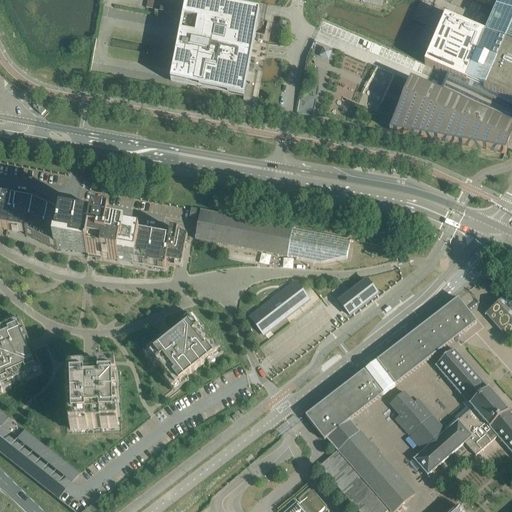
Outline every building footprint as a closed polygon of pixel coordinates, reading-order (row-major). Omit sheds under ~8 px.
[(179,12),(180,3),(156,0),(148,0),(148,9),(179,12)] [(175,60),(171,83),(244,97),(254,41),(256,34),(260,13),(207,3),(190,0),(186,0),(182,21),(177,50),(175,60)] [(483,90),(511,103),(511,102),(511,0),(473,0),(496,10),(487,29),(485,35),(445,18),(424,65),(448,75),(466,83),(466,82),(483,90)] [(511,102),(511,103),(483,90),(466,82),(466,83),(448,75),(440,95),(411,82),(410,83),(315,42),(307,59),(307,60),(297,113),(307,116),(389,132),(505,154),(511,138),(511,125),(509,125),(511,116),(511,102)] [(33,107),(41,115),(46,111),(37,103),(33,107)] [(0,229),(7,230),(6,236),(5,239),(7,240),(30,244),(36,247),(39,248),(45,251),(68,255),(71,256),(75,257),(86,259),(87,259),(95,260),(122,265),(124,266),(167,274),(169,266),(181,268),(182,263),(186,240),(187,235),(187,234),(171,231),(170,236),(169,240),(166,239),(112,229),(109,228),(110,224),(110,223),(93,219),(93,221),(92,225),(90,225),(69,221),(62,219),(33,205),(0,198),(0,229)] [(198,228),(195,240),(287,258),(287,257),(321,263),(347,259),(350,240),(292,229),(201,211),(201,212),(200,218),(198,228)] [(367,280),(339,302),(350,316),(377,295),(367,280)] [(259,316),(252,320),(262,333),(268,328),(270,331),(309,300),(306,295),(303,298),(297,290),(299,287),(296,282),(256,313),(259,316)] [(511,333),(511,300),(508,295),(486,314),(507,338),(511,333)] [(396,386),(477,323),(458,299),(377,361),(396,386)] [(165,381),(171,389),(220,351),(214,342),(210,345),(189,318),(180,325),(183,328),(171,338),(158,348),(155,344),(147,351),(168,378),(165,381)] [(0,389),(2,393),(11,389),(9,385),(24,378),(41,371),(37,361),(33,363),(28,353),(26,348),(24,344),(20,334),(24,332),(20,322),(3,330),(0,330),(0,389)] [(414,404),(404,394),(391,405),(400,416),(396,420),(423,451),(410,463),(417,471),(420,468),(427,476),(464,444),(476,456),(497,438),(511,454),(511,415),(454,350),(435,367),(472,409),(445,432),(418,400),(414,404)] [(377,362),(305,417),(324,441),(327,439),(350,421),(395,386),(396,386),(377,361),(377,362)] [(70,430),(118,428),(118,419),(114,419),(114,413),(117,413),(117,388),(113,388),(113,382),(116,382),(116,371),(95,371),(95,373),(89,373),(89,371),(68,372),(69,384),(72,384),(72,390),(69,390),(70,414),(73,414),(73,421),(70,421),(70,430)] [(337,451),(318,468),(324,474),(357,511),(386,511),(389,510),(390,511),(394,511),(414,495),(350,421),(327,439),(337,451)]
